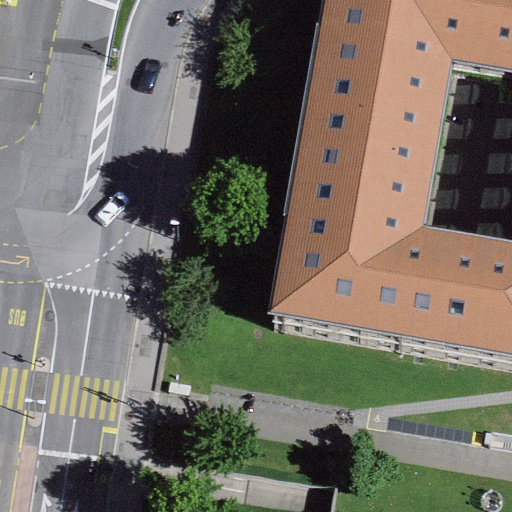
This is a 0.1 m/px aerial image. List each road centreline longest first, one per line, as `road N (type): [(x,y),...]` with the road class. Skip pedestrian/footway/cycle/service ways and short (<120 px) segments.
road 1 (tertiary): [(18,511),(53,243)]
road 2 (secondary): [(53,243),(100,0)]
